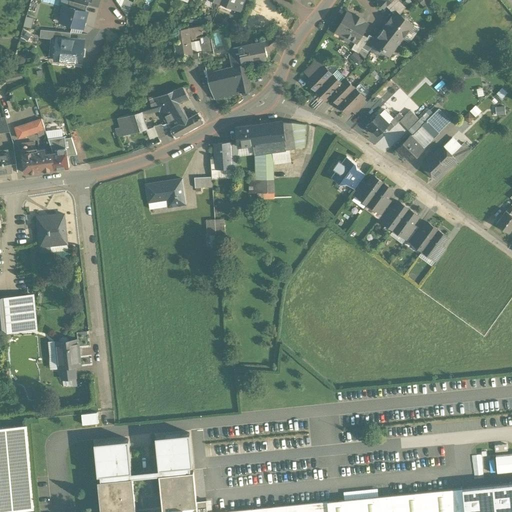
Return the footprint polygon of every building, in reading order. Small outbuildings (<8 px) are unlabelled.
[(134,0),(123,0),(122,5),(130,9),(134,0)] [(220,0),(220,3),(234,8),(236,3),(237,0),(220,0)] [(389,0),(385,5),(389,9),(398,0),(389,0)] [(398,0),(389,9),(394,14),(396,12),(399,14),(406,7),(398,0)] [(74,2),(69,1),(67,6),(75,8),(75,9),(85,12),(86,5),(74,2)] [(67,6),(65,6),(61,22),(72,25),(83,28),(84,21),(86,12),(85,12),(75,9),(75,8),(67,6)] [(399,14),(396,12),(394,14),(386,26),(402,39),(413,25),(408,21),(407,18),(405,15),(401,16),(399,14)] [(353,17),(348,14),(341,25),(340,25),(335,33),(343,37),(344,35),(355,41),(356,42),(360,34),(366,24),(363,22),(364,21),(354,15),(353,17)] [(210,23),(187,27),(189,40),(208,36),(212,35),(211,31),(210,23)] [(402,39),(386,26),(375,39),(372,43),(372,44),(381,51),(383,49),(390,55),(402,39)] [(187,27),(179,29),(181,40),(176,41),(178,56),(192,53),(191,53),(189,40),(187,27)] [(225,27),(211,31),(212,35),(213,41),(213,43),(214,49),(217,48),(218,50),(220,50),(226,48),(230,47),(231,47),(227,32),(225,27)] [(70,32),(41,30),(40,37),(56,38),(56,37),(70,39),(70,32)] [(279,35),(273,36),(270,33),(269,33),(272,36),(278,42),(280,40),(279,35)] [(367,38),(360,34),(356,42),(355,41),(351,49),(358,53),(367,38)] [(367,38),(358,53),(364,59),(372,44),(372,43),(375,39),(369,35),(367,38)] [(278,42),(272,36),(266,40),(272,47),(278,42)] [(70,39),(56,37),(56,38),(54,60),(82,63),(84,40),(70,39)] [(208,42),(205,43),(206,50),(214,49),(213,43),(213,41),(208,42)] [(264,42),(238,47),(241,63),(245,62),(268,58),(266,49),(264,42)] [(238,47),(231,48),(231,47),(230,47),(231,52),(234,64),(234,65),(241,63),(238,47)] [(206,50),(198,52),(199,61),(219,58),(218,53),(218,50),(217,48),(206,50)] [(363,60),(354,52),(349,57),(358,65),(363,60)] [(316,60),(307,69),(313,75),(322,65),(316,60)] [(241,63),(234,65),(234,67),(237,80),(240,92),(251,89),(251,87),(249,80),(247,70),(246,67),(245,62),(241,63)] [(313,75),(306,81),(316,91),(332,75),(322,65),(313,75)] [(207,74),(210,86),(237,80),(234,67),(232,68),(216,71),(207,74)] [(346,79),(337,69),(332,75),(341,84),(345,79),(346,79)] [(0,75),(0,82),(22,77),(20,71),(0,75)] [(332,75),(316,91),(320,95),(325,100),(330,95),(341,84),(332,75)] [(265,76),(249,80),(251,87),(258,86),(265,76)] [(341,84),(330,95),(339,104),(355,89),(345,79),(341,84)] [(237,80),(210,86),(215,99),(240,92),(237,80)] [(184,87),(156,97),(159,106),(165,104),(166,107),(190,98),(184,87)] [(355,89),(339,104),(348,113),(354,108),(362,99),(364,98),(355,89)] [(318,107),(325,100),(320,95),(313,102),(318,107)] [(362,99),(354,108),(358,112),(366,103),(362,99)] [(470,122),(485,107),(480,101),(465,116),(470,122)] [(189,118),(180,104),(167,109),(167,110),(162,112),(164,116),(166,115),(167,118),(163,120),(165,125),(177,117),(180,123),(189,118)] [(384,110),(379,114),(387,122),(391,118),(384,110)] [(418,120),(408,130),(406,132),(410,137),(423,149),(450,122),(437,110),(425,122),(420,118),(418,120)] [(142,111),(117,119),(120,128),(114,130),(117,138),(146,129),(148,129),(142,111)] [(410,111),(403,117),(403,118),(400,121),(408,130),(418,120),(410,111)] [(180,123),(171,128),(175,133),(176,136),(202,122),(198,113),(189,118),(180,123)] [(399,113),(391,121),(395,126),(400,121),(403,118),(403,117),(399,113)] [(379,114),(368,126),(377,136),(389,124),(387,122),(379,114)] [(157,132),(171,128),(180,123),(177,117),(165,125),(163,126),(162,123),(155,125),(155,126),(157,132)] [(0,133),(9,132),(4,118),(0,118),(0,133)] [(41,119),(14,128),(18,138),(38,132),(45,129),(41,119)] [(282,121),(276,122),(277,133),(281,132),(282,135),(284,135),(285,144),(271,146),(272,151),(296,149),(291,122),(282,121)] [(276,122),(269,123),(270,133),(277,133),(276,122)] [(307,128),(291,122),(296,149),(308,148),(307,128)] [(269,123),(252,125),(254,144),(255,153),(272,151),(271,146),(270,133),(269,123)] [(252,125),(236,127),(238,142),(239,146),(254,144),(252,125)] [(157,132),(155,126),(148,129),(146,129),(150,138),(160,135),(161,138),(175,133),(171,128),(157,132)] [(48,139),(53,153),(59,152),(58,149),(66,148),(65,138),(65,137),(48,139)] [(410,137),(398,149),(410,161),(423,149),(410,137)] [(71,138),(65,138),(66,148),(67,156),(77,155),(71,138)] [(452,138),(443,147),(451,155),(460,147),(452,138)] [(238,142),(230,143),(232,161),(233,167),(226,167),(216,168),(216,159),(210,159),(212,177),(212,180),(235,179),(239,146),(238,142)] [(230,143),(217,144),(218,150),(215,150),(216,159),(216,168),(226,167),(226,162),(232,161),(230,143)] [(460,147),(451,155),(455,159),(454,159),(458,163),(471,151),(464,143),(460,147)] [(443,147),(423,166),(435,178),(454,159),(455,159),(451,155),(443,147)] [(35,148),(20,150),(23,173),(42,170),(39,150),(35,150),(35,148)] [(66,148),(58,149),(59,152),(53,153),(55,169),(69,167),(67,156),(66,148)] [(53,153),(45,154),(44,149),(39,150),(42,170),(55,169),(53,153)] [(275,197),(272,151),(255,153),(259,183),(251,184),(252,200),(275,197)] [(7,152),(0,152),(0,171),(10,170),(9,164),(7,152)] [(14,152),(7,152),(9,164),(16,163),(14,152)] [(356,163),(346,157),(341,164),(338,162),(334,168),(336,170),(331,177),(341,184),(346,183),(349,186),(360,171),(357,169),(356,163)] [(360,171),(349,186),(354,189),(355,190),(362,181),(366,176),(360,171)] [(367,184),(358,197),(368,204),(383,183),(373,176),(367,184)] [(212,180),(212,177),(194,179),(194,190),(212,188),(212,180)] [(182,178),(146,184),(149,202),(168,199),(169,206),(186,204),(182,178)] [(355,190),(353,193),(358,197),(367,184),(362,181),(355,190)] [(383,183),(368,204),(378,211),(386,199),(392,190),(383,183)] [(168,199),(149,202),(150,209),(169,206),(168,199)] [(386,199),(378,211),(382,214),(388,207),(391,202),(386,199)] [(393,210),(384,222),(394,230),(408,209),(399,202),(393,210)] [(382,214),(379,219),(384,222),(393,210),(388,207),(382,214)] [(408,209),(394,230),(403,237),(412,225),(418,216),(408,209)] [(511,215),(507,211),(506,211),(496,224),(509,233),(511,229),(511,215)] [(64,214),(36,217),(39,244),(67,242),(64,214)] [(215,219),(216,234),(225,233),(224,219),(215,219)] [(214,221),(206,222),(207,235),(214,234),(214,221)] [(422,232),(413,244),(422,251),(438,230),(428,223),(422,232)] [(417,228),(412,225),(403,237),(408,240),(417,228)] [(417,228),(408,240),(413,244),(422,232),(417,228)] [(438,230),(422,251),(432,258),(441,246),(447,237),(438,230)] [(67,242),(39,244),(40,254),(67,251),(67,242)] [(441,246),(432,258),(437,262),(446,250),(441,246)] [(33,297),(14,298),(17,334),(36,332),(33,297)] [(0,335),(17,334),(14,298),(0,299),(0,335)] [(65,337),(61,338),(59,340),(59,342),(56,342),(59,367),(60,367),(75,365),(80,365),(77,340),(68,341),(68,339),(65,337)] [(75,365),(60,367),(61,379),(76,377),(75,365)] [(97,412),(81,414),(83,425),(98,423),(97,412)] [(0,511),(33,509),(34,509),(26,425),(0,427),(0,511)] [(155,438),(159,475),(193,471),(189,434),(155,438)] [(94,443),(98,481),(131,477),(127,439),(94,443)] [(494,454),(473,455),(474,473),(495,472),(494,454)] [(511,455),(496,458),(497,471),(511,469),(511,455)] [(193,471),(159,475),(163,509),(196,505),(196,502),(193,471)] [(131,477),(98,481),(101,511),(163,511),(163,509),(135,511),(131,477)] [(511,483),(463,488),(465,511),(504,511),(511,511),(511,483)] [(465,511),(463,488),(448,490),(449,511),(465,511)] [(449,511),(448,490),(267,508),(267,511),(449,511)] [(196,502),(196,505),(197,505),(197,511),(206,511),(206,501),(196,502)]
